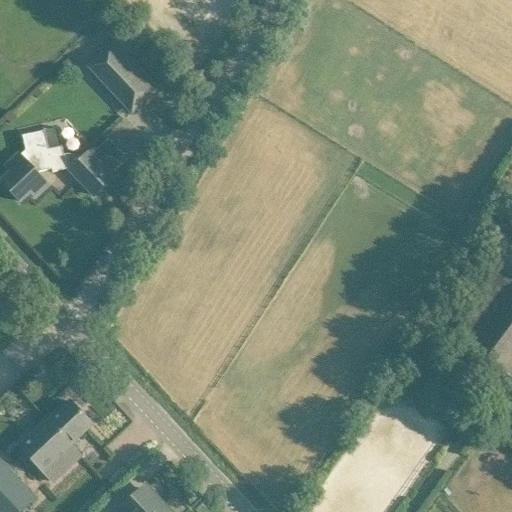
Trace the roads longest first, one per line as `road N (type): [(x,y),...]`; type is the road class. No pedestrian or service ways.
road 1 (unclassified): [(74,332),(283,0)]
road 2 (tertiary): [(237,511),(74,332)]
